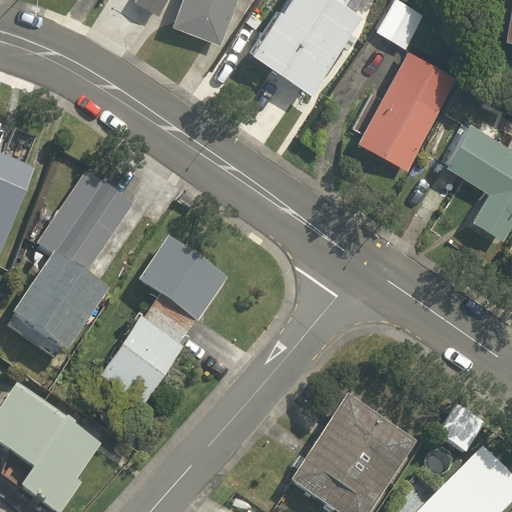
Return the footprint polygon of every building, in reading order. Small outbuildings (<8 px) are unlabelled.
[(177,0),(166,32),(217,50),(234,0),(177,0)] [(278,0),(243,50),(303,93),(354,22),(337,9),(343,0),(278,0)] [(511,0),(497,0),(490,43),(511,46),(511,0)] [(391,1),(371,32),(399,50),(420,19),(391,1)] [(405,50),(350,145),(398,173),(453,77),(405,50)] [(511,154),(464,125),(436,170),(482,199),(465,226),(495,244),(511,215),(511,154)] [(0,161),(0,254),(31,173),(0,161)] [(44,259),(0,325),(0,328),(57,366),(105,295),(85,282),(133,210),(80,174),(30,249),(44,259)] [(223,280),(164,241),(132,290),(191,328),(223,280)] [(180,348),(132,316),(88,381),(136,413),(180,348)] [(5,387),(0,395),(0,452),(25,469),(13,488),(50,511),(60,511),(79,483),(74,480),(96,445),(5,387)] [(370,511),(410,447),(338,403),(283,492),(315,511),(370,511)] [(408,511),(500,511),(511,501),(511,485),(478,449),(408,511)] [(245,511),(202,490),(190,511),(245,511)]
